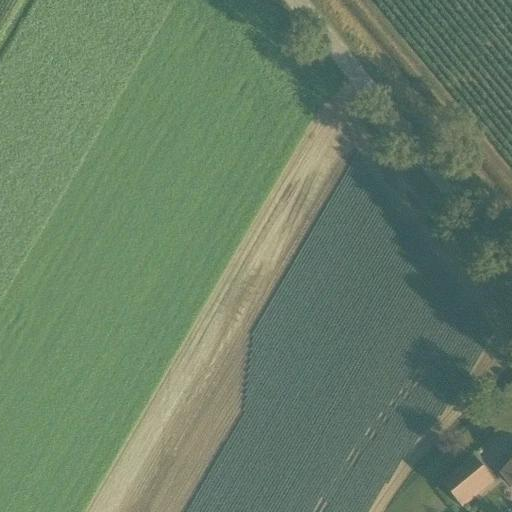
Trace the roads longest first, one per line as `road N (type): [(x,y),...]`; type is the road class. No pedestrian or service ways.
road 1 (unclassified): [(511,267),(293,0)]
road 2 (track): [(363,0),(511,179)]
